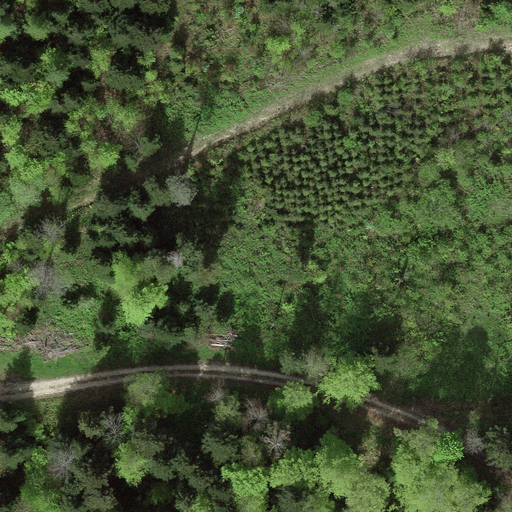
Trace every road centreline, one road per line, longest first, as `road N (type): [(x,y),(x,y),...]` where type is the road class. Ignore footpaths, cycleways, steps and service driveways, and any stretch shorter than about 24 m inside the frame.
road 1 (track): [(0,233),(366,62),(418,46),(511,37)]
road 2 (track): [(511,470),(421,418),(329,385),(254,371),(187,367),(0,387)]
